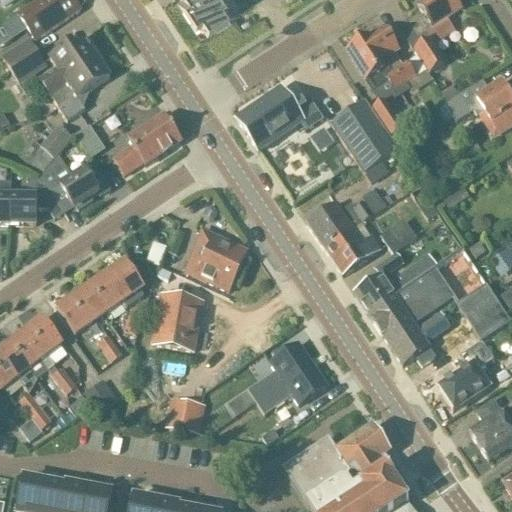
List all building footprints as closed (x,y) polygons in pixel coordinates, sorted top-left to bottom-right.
[(0,0),(0,4),(4,11),(19,0),(0,0)] [(17,19),(7,25),(15,38),(25,31),(35,46),(80,15),(78,12),(83,9),(76,0),(47,0),(18,20),(17,19)] [(182,0),(194,17),(196,20),(201,17),(208,28),(217,22),(231,13),(238,8),(232,0),(182,0)] [(449,23),(462,14),(453,0),(431,0),(418,9),(424,19),(411,28),(419,41),(433,32),(434,33),(449,23)] [(398,76),(405,88),(416,80),(408,68),(404,70),(396,58),(400,56),(384,32),(370,41),(394,79),(398,76)] [(24,33),(1,49),(5,55),(28,39),(24,33)] [(394,79),(370,41),(369,41),(346,55),(366,86),(376,79),(380,86),(386,82),(395,95),(405,88),(398,76),(394,79)] [(29,42),(1,60),(19,88),(47,70),(29,42)] [(42,87),(58,111),(76,99),(68,88),(84,78),(82,75),(99,64),(84,42),(51,64),(59,76),(42,87)] [(445,67),(430,42),(413,52),(428,77),(445,67)] [(77,102),(110,81),(99,64),(82,75),(84,78),(68,88),(76,99),(58,111),(67,125),(85,113),(77,102)] [(493,143),(511,130),(511,103),(502,88),(486,99),(478,87),(445,109),(456,126),(473,116),(476,120),(478,119),(493,143)] [(306,137),(324,125),(308,102),(294,111),(282,92),(235,123),(257,157),(301,128),(306,137)] [(404,133),(385,105),(371,115),(389,143),(404,133)] [(331,129),(347,154),(363,179),(365,179),(371,188),(404,168),(364,107),(331,129)] [(144,169),(181,146),(165,120),(128,144),(132,151),(113,164),(124,180),(143,168),(144,169)] [(75,138),(92,161),(107,150),(89,127),(75,138)] [(58,130),(40,151),(27,165),(41,177),(54,162),(55,163),(73,141),(58,130)] [(59,160),(39,182),(45,185),(66,217),(98,197),(83,175),(73,182),(59,160)] [(45,185),(39,182),(35,186),(35,201),(10,200),(10,228),(36,228),(36,214),(48,214),(54,224),(66,217),(45,185)] [(420,191),(410,197),(427,224),(437,217),(420,191)] [(307,229),(324,255),(354,236),(353,235),(361,230),(375,220),(374,218),(386,211),(374,193),(362,201),(366,206),(356,213),(352,206),(339,214),(336,209),(307,229)] [(0,227),(10,228),(10,200),(0,199),(0,227)] [(404,224),(381,240),(393,258),(416,242),(404,224)] [(175,258),(183,238),(175,234),(166,255),(175,258)] [(202,235),(194,257),(206,263),(206,264),(221,271),(218,277),(223,279),(224,278),(235,283),(248,256),(202,235)] [(371,261),(379,256),(371,242),(361,248),(354,236),(324,255),(341,282),(371,262),(371,261)] [(147,262),(158,267),(166,249),(155,244),(147,262)] [(511,253),(510,250),(491,261),(502,278),(511,271),(511,253)] [(390,294),(381,282),(404,268),(396,256),(373,271),(379,282),(354,299),(402,372),(414,363),(420,372),(435,363),(426,348),(441,338),(432,324),(416,334),(408,321),(430,306),(433,310),(451,298),(482,346),(511,327),(463,255),(438,272),(409,291),(404,284),(402,286),(390,294)] [(206,263),(194,257),(186,277),(229,297),(235,283),(224,278),(223,279),(218,277),(221,271),(206,264),(206,263)] [(409,291),(438,272),(428,258),(397,279),(402,286),(404,284),(409,291)] [(144,293),(140,286),(125,265),(111,275),(122,291),(113,297),(121,308),(144,293)] [(89,290),(108,318),(121,308),(113,297),(122,291),(111,275),(89,290)] [(97,325),(108,318),(89,290),(69,303),(81,321),(90,315),(97,325)] [(511,291),(502,295),(509,310),(511,309),(511,291)] [(194,356),(204,306),(162,299),(152,349),(194,356)] [(81,321),(69,303),(56,313),(74,341),(97,325),(90,315),(81,321)] [(131,312),(127,325),(141,329),(145,316),(131,312)] [(39,366),(40,365),(62,348),(43,323),(28,334),(37,347),(29,354),(39,366)] [(141,329),(127,325),(124,336),(137,340),(141,329)] [(37,347),(28,334),(8,349),(28,375),(35,384),(48,374),(40,365),(39,366),(29,354),(37,347)] [(111,367),(122,360),(108,340),(97,347),(111,367)] [(256,407),(313,369),(298,347),(270,367),(276,376),(247,395),(256,407)] [(496,372),(480,348),(457,363),(463,372),(436,389),(455,417),(494,391),(486,379),(496,372)] [(28,375),(8,349),(0,355),(0,378),(1,379),(9,373),(17,383),(28,375)] [(232,361),(210,375),(217,386),(239,372),(232,361)] [(313,369),(256,407),(264,420),(293,401),(299,410),(327,391),(313,369)] [(52,380),(58,389),(69,380),(62,372),(52,380)] [(1,379),(0,378),(0,396),(17,383),(9,373),(1,379)] [(67,399),(77,391),(69,380),(58,389),(67,399)] [(117,403),(103,384),(83,399),(96,418),(117,403)] [(27,416),(37,408),(29,398),(19,405),(27,416)] [(205,409),(170,403),(165,431),(200,437),(205,409)] [(511,432),(511,431),(511,408),(501,416),(494,405),(475,418),(482,428),(468,437),(488,467),(511,451),(511,432)] [(40,433),(51,425),(37,408),(27,416),(40,433)] [(255,408),(244,416),(249,424),(261,416),(255,408)] [(245,446),(267,449),(290,434),(281,421),(245,446)] [(403,511),(406,508),(378,466),(388,459),(371,433),(334,457),(358,492),(349,497),(344,490),(337,489),(305,510),(306,511),(403,511)] [(40,511),(46,486),(24,482),(18,511),(40,511)] [(62,511),(67,490),(66,490),(46,486),(40,511),(62,511)] [(67,487),(66,490),(67,490),(62,511),(84,511),(89,491),(67,487)] [(89,491),(84,511),(107,511),(111,495),(89,491)] [(131,511),(154,511),(156,504),(134,500),(131,511)]
